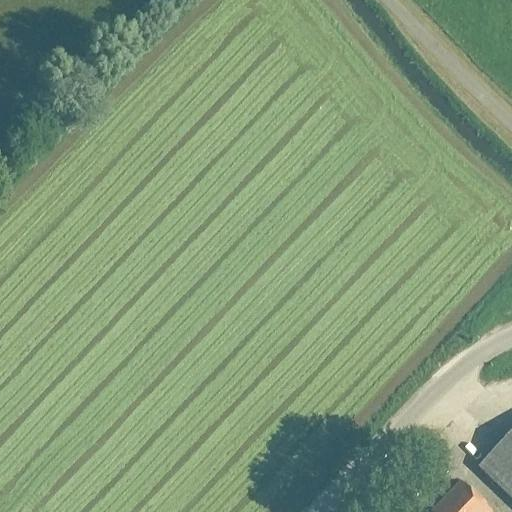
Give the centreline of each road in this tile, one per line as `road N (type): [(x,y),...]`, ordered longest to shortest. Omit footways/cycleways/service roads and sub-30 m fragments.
road 1 (tertiary): [(317,511),(454,368),(511,334)]
road 2 (unclassified): [(511,123),(388,0)]
